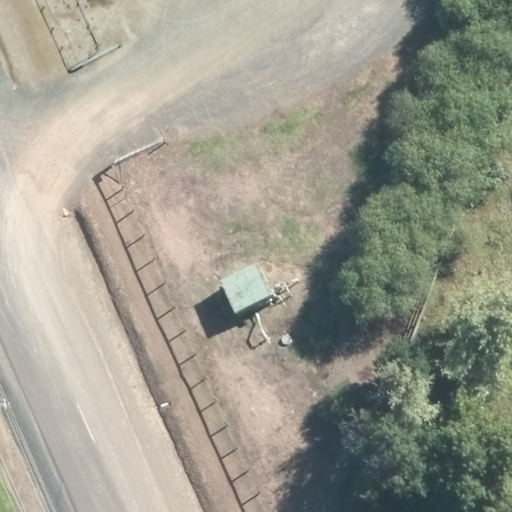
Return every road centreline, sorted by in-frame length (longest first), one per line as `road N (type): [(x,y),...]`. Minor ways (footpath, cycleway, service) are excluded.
road 1 (track): [(376,0),(361,13),(0,148)]
road 2 (unclassified): [(140,511),(0,192)]
